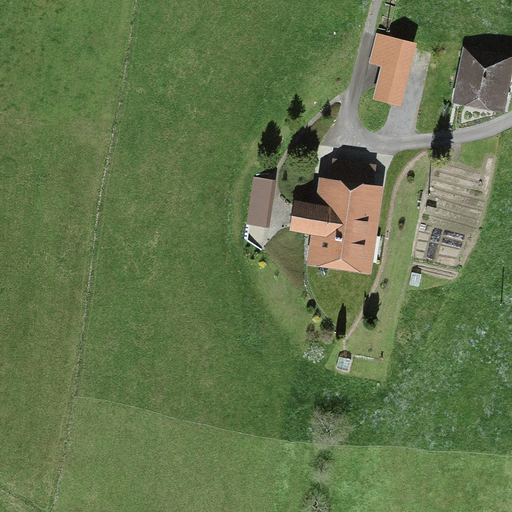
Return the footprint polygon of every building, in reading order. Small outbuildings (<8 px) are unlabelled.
[(390,42),(376,101),(398,106),(411,47),(390,42)] [(461,62),(470,64),(464,96),(504,104),(511,61),(511,57),(463,48),(461,62)] [(255,181),(252,201),(269,203),(272,183),(255,181)] [(369,193),(330,188),(327,209),(295,205),(292,229),(323,233),(320,256),(359,261),(369,193)] [(418,310),(401,307),(396,331),(413,335),(418,310)] [(352,360),(337,356),(333,372),(348,376),(352,360)]
